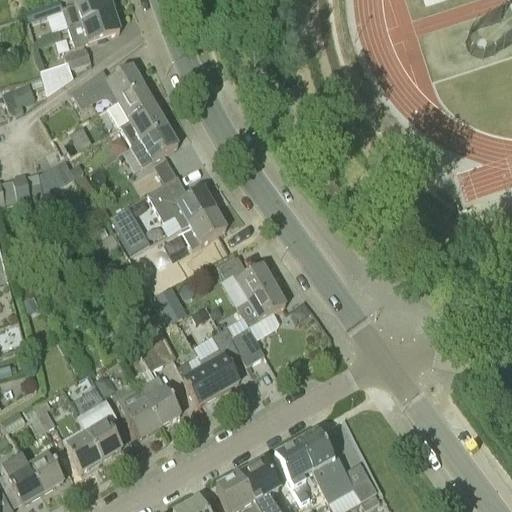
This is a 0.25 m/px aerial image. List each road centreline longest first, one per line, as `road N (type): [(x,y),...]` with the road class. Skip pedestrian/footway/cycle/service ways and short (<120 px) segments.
road 1 (unclassified): [(383,363),(233,154),(162,0)]
road 2 (residential): [(118,511),(383,363)]
road 3 (unclassified): [(493,511),(383,363)]
